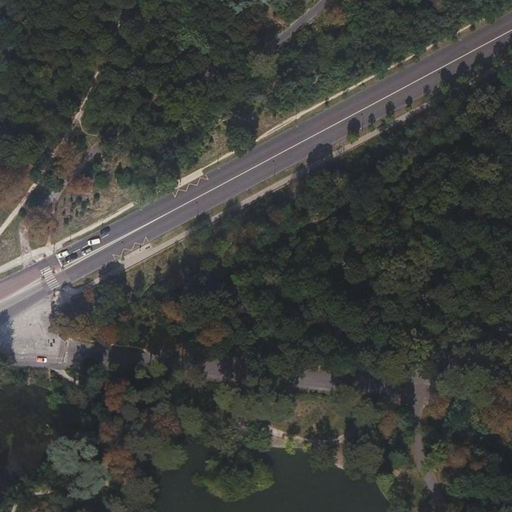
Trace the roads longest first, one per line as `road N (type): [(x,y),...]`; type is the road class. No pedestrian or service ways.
road 1 (primary): [(511,29),(100,248)]
road 2 (track): [(415,391),(60,354)]
road 3 (unknown): [(0,232),(76,123),(132,0)]
road 4 (track): [(415,391),(420,454),(448,511)]
